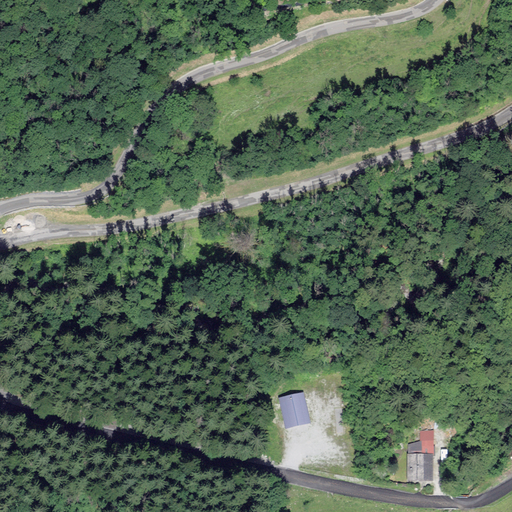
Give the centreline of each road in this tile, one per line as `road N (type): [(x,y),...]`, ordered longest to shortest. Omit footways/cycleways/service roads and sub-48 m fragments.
road 1 (tertiary): [(511,113),(329,181),(142,227),(0,244)]
road 2 (unclassified): [(0,410),(416,502),(467,502),(511,484)]
road 3 (tertiary): [(0,209),(85,199),(105,189),(182,81),(315,33),(409,15),(435,0)]
